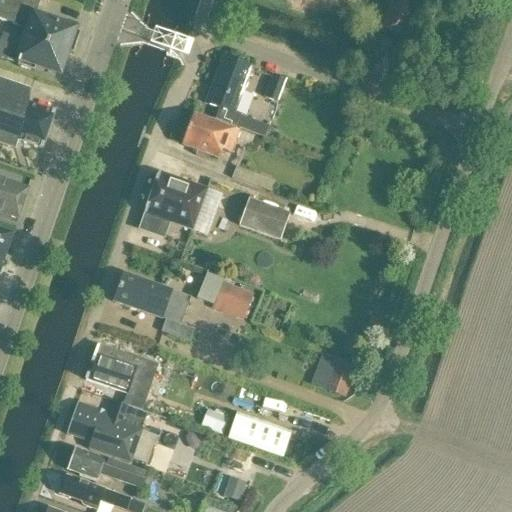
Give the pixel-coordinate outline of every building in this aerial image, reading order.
[(37,6),(20,0),(0,0),(0,23),(18,30),(14,42),(1,37),(0,38),(0,60),(18,66),(17,69),(34,75),(35,69),(59,77),(66,55),(72,57),(80,35),(74,33),(33,19),(37,6)] [(419,2),(414,0),(391,0),(380,31),(404,40),(419,2)] [(222,59),(205,106),(218,111),(214,122),(264,141),(268,129),(234,117),(251,70),(222,59)] [(286,83),(271,78),(263,101),(278,106),(286,83)] [(30,93),(0,83),(0,147),(15,153),(17,145),(41,153),(53,117),(29,110),(30,93)] [(229,157),(237,136),(193,119),(192,121),(188,121),(180,143),(183,147),(182,149),(217,162),(221,153),(229,157)] [(270,197),(275,185),(235,170),(230,182),(270,197)] [(206,194),(158,177),(138,234),(164,243),(169,227),(191,235),(206,194)] [(0,216),(17,223),(27,193),(0,183),(0,216)] [(279,244),(289,217),(248,202),(238,230),(279,244)] [(0,272),(12,238),(0,234),(0,272)] [(160,322),(170,294),(122,277),(112,305),(160,322)] [(242,325),(253,297),(222,285),(211,313),(242,325)] [(193,333),(164,323),(160,336),(189,345),(193,333)] [(140,414),(146,395),(129,389),(138,363),(97,349),(85,383),(86,384),(86,383),(126,397),(123,408),(140,414)] [(324,394),(345,402),(357,370),(336,362),(324,394)] [(146,416),(128,410),(113,405),(109,417),(78,407),(79,407),(78,406),(66,438),(68,438),(92,446),(90,452),(130,466),(146,416)] [(207,411),(200,426),(221,435),(228,421),(207,411)] [(281,460),(289,436),(236,417),(228,441),(281,460)] [(145,478),(119,469),(104,463),(74,452),(66,473),(80,478),(79,480),(95,486),(99,476),(141,491),(145,478)] [(118,511),(126,511),(130,503),(66,480),(59,498),(80,505),(82,509),(90,511),(96,511),(99,505),(118,511)] [(239,504),(245,485),(230,480),(223,499),(239,504)] [(234,511),(235,511),(204,500),(199,511),(234,511)]
